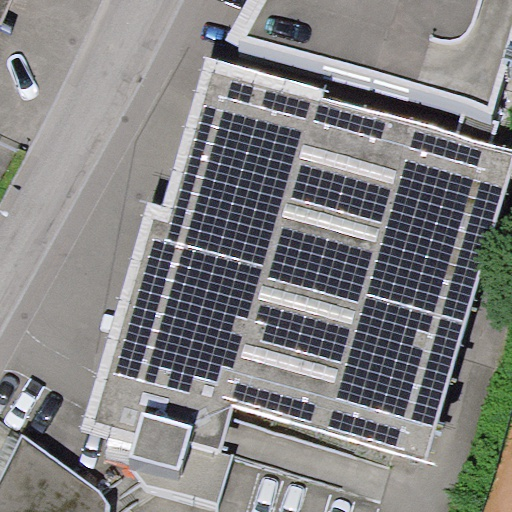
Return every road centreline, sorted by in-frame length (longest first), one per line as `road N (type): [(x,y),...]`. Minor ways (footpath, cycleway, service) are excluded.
road 1 (unknown): [(0,344),(375,466),(408,487),(417,511)]
road 2 (residential): [(0,264),(144,0)]
